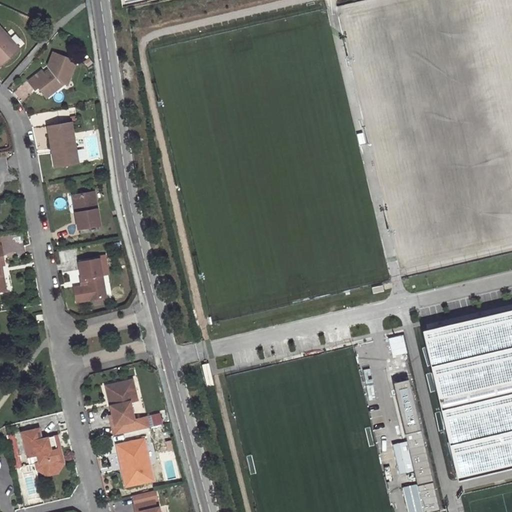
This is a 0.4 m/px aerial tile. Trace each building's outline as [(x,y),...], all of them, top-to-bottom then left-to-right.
[(0,26),(0,65),(1,67),(20,49),(0,26)] [(42,71),(29,81),(36,90),(39,88),(44,94),(61,81),(65,83),(68,84),(76,64),(69,62),(70,59),(54,52),(49,66),(52,70),(46,75),(42,71)] [(61,81),(44,94),(47,97),(65,83),(61,81)] [(72,121),(49,125),(53,148),(59,147),(62,165),(79,162),(72,121)] [(59,147),(53,148),(56,166),(62,165),(59,147)] [(95,191),(76,194),(79,211),(76,212),(79,228),(101,224),(95,191)] [(106,296),(99,258),(80,261),(82,277),(80,278),(82,286),(74,287),(77,302),(106,296)] [(511,466),(511,308),(421,329),(457,480),(511,466)] [(386,337),(389,356),(404,354),(401,335),(386,337)] [(407,371),(391,375),(409,455),(423,511),(430,511),(439,510),(407,371)] [(132,380),(128,381),(132,401),(137,400),(132,380)] [(128,381),(109,385),(113,405),(110,406),(113,415),(115,425),(117,435),(149,427),(147,417),(134,420),(130,402),(132,401),(128,381)] [(154,426),(164,423),(161,412),(151,415),(154,426)] [(41,428),(23,432),(29,457),(39,454),(41,462),(42,467),(49,471),(57,469),(62,462),(59,449),(53,451),(49,437),(43,439),(41,428)] [(59,435),(49,437),(53,451),(59,449),(62,462),(57,469),(49,471),(42,467),(41,462),(37,463),(39,469),(48,475),(60,472),(66,463),(59,435)] [(144,438),(117,444),(119,453),(123,452),(126,467),(122,468),(126,486),(153,480),(144,438)] [(157,499),(155,489),(133,495),(135,505),(134,505),(135,511),(160,511),(159,506),(157,507),(155,500),(157,499)]
